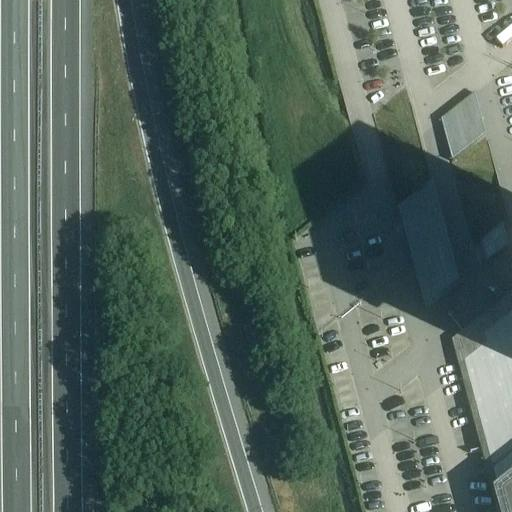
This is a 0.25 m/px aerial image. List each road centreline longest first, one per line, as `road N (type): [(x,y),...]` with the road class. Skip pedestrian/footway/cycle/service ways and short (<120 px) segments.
road 1 (motorway): [(254,511),(165,199),(124,0)]
road 2 (motorway): [(15,0),(16,511)]
road 3 (motorway): [(67,511),(66,0)]
road 4 (unknown): [(413,339),(378,180),(330,221),(320,241),(322,265),(353,391)]
road 5 (unknown): [(426,113),(475,287),(511,253)]
road 6 (unknown): [(413,339),(450,480)]
road 7 (unknown): [(353,391),(387,511)]
